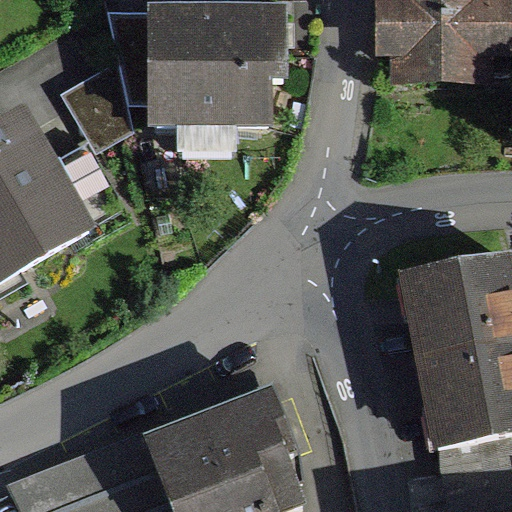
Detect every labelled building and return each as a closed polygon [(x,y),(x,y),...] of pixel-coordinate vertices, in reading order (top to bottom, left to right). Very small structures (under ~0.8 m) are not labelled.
[(410,55),(410,104),(486,104),(486,76),(511,76),(511,13),(481,14),(480,0),(389,0),(389,55),(410,55)] [(152,13),(153,122),(267,121),(266,76),(283,76),(282,11),(152,13)] [(0,289),(105,229),(34,105),(0,124),(0,289)] [(511,429),(511,249),(409,269),(442,443),(511,429)] [(321,511),(283,392),(164,431),(33,482),(41,511),(321,511)]
